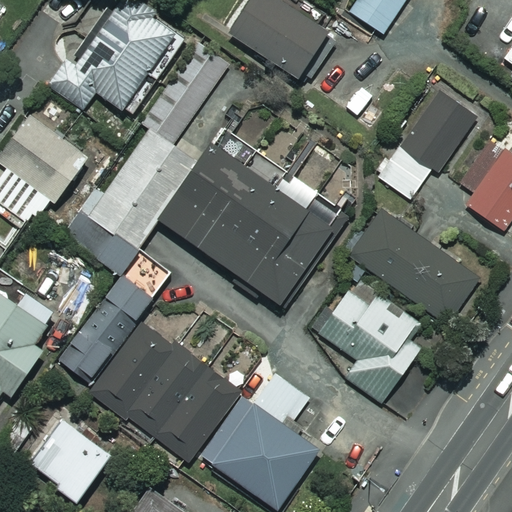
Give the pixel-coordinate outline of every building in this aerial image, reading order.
[(193,40),(138,0),(121,0),(74,65),(67,60),(49,84),(83,109),(96,90),(135,119),(193,40)] [(334,36),(277,0),(249,0),(229,33),(305,81),(334,36)] [(405,0),(359,0),(351,13),(384,34),(405,0)] [(511,44),(502,59),(511,65),(511,76),(510,79),(511,80),(511,44)] [(479,119),(440,91),(378,176),(410,200),(434,168),(440,173),(479,119)] [(86,156),(29,116),(0,157),(0,163),(55,202),(86,156)] [(201,150),(157,120),(105,194),(96,188),(62,236),(114,273),(201,150)] [(350,217),(224,127),(160,218),(286,307),(350,217)] [(511,218),(511,154),(488,139),(459,181),(475,192),(466,204),(504,230),(511,218)] [(477,277),(383,210),(351,255),(445,322),(477,277)] [(173,272),(142,250),(57,368),(88,391),(173,272)] [(433,333),(354,274),(314,328),(357,360),(346,375),(381,402),(433,333)] [(19,304),(0,291),(0,392),(4,387),(13,393),(62,317),(26,293),(19,304)] [(237,392),(144,325),(92,397),(185,464),(237,392)] [(308,397),(274,373),(253,403),(246,398),(205,457),(277,507),(319,447),(288,426),(308,397)] [(111,455),(57,413),(23,456),(77,498),(111,455)] [(185,511),(149,486),(130,511),(185,511)]
